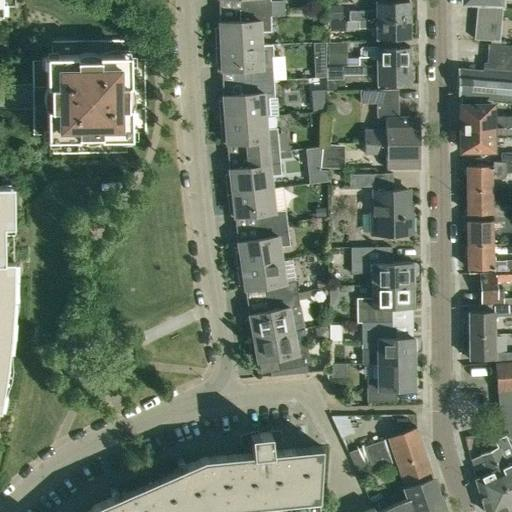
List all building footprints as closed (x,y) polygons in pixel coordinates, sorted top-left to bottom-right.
[(0,0),(0,11),(1,11),(1,6),(16,6),(15,0),(0,0)] [(244,0),(245,8),(281,8),(280,0),(244,0)] [(358,19),(409,19),(408,0),(394,0),(376,0),(376,11),(348,11),(348,20),(358,19)] [(502,7),(477,6),(474,39),(500,41),(502,7)] [(344,20),(344,7),(331,7),(331,20),(344,20)] [(215,46),(261,44),(260,31),(271,31),(271,17),(281,17),(281,8),(245,8),(245,20),(219,22),(219,26),(214,27),(215,46)] [(346,20),(346,28),(359,28),(358,19),(348,20),(346,20)] [(409,19),(358,19),(359,28),(377,28),(377,38),(409,38),(409,19)] [(46,60),(32,60),(32,86),(32,99),(33,108),(33,134),(47,134),(47,139),(53,139),(53,153),(126,152),(126,138),(131,138),(131,132),(146,132),(145,59),(130,59),(130,54),(125,54),(125,39),(51,40),(52,55),(46,55),(46,60)] [(487,70),(458,67),(458,97),(511,100),(511,45),(490,43),(487,70)] [(286,78),(285,55),(261,57),(261,44),(215,46),(216,65),(221,65),(221,70),(247,69),(248,81),(274,79),(286,78)] [(361,65),(410,65),(409,46),(364,46),(363,47),(362,48),(361,49),(361,50),(361,65)] [(343,80),(343,74),(377,74),(377,84),(410,84),(410,65),(361,65),(326,66),(326,80),(343,80)] [(263,93),(274,92),(274,79),(248,81),(248,93),(223,95),(223,100),(218,100),(220,120),(265,116),(263,93)] [(418,116),(398,117),(398,89),(360,89),(360,102),(378,102),(378,117),(386,117),(386,133),(365,133),(365,143),(419,142),(418,116)] [(511,125),(511,115),(492,116),(492,104),(461,104),(461,107),(458,109),(458,114),(461,117),(461,127),(511,125)] [(279,151),(277,128),(266,129),(265,116),(220,120),(221,139),(226,139),(226,143),(252,141),(253,153),(279,151)] [(492,137),(511,136),(511,125),(461,127),(461,137),(459,139),(459,144),(461,146),(462,149),(493,149),(492,137)] [(387,168),(419,167),(419,142),(365,143),(365,153),(386,153),(387,168)] [(346,145),(322,143),(321,167),(345,169),(346,145)] [(511,162),(511,149),(501,148),(501,161),(505,162),(511,162)] [(270,175),(281,174),(279,151),(253,153),(254,165),(229,168),(229,173),(225,173),(227,193),(272,188),(270,175)] [(505,162),(501,161),(493,161),(493,165),(467,165),(467,189),(491,188),(491,180),(504,180),(504,172),(505,172),(505,162)] [(370,173),(349,173),(350,186),(370,185),(370,173)] [(0,413),(0,411),(7,375),(11,337),(14,300),(14,262),(13,185),(0,185),(0,413)] [(287,222),(286,209),(275,211),(272,188),(227,193),(229,212),(234,212),(234,216),(260,213),(261,225),(287,222)] [(494,216),(505,216),(505,205),(495,205),(495,200),(492,200),(491,188),(467,189),(467,213),(494,212),(494,216)] [(377,233),(412,233),(411,214),(408,215),(408,189),(374,190),(374,213),(377,213),(377,233)] [(467,220),(468,244),(492,243),(492,231),(495,231),(511,231),(511,215),(505,216),(494,216),(494,220),(467,220)] [(281,259),(280,247),(290,245),(287,222),(261,225),(263,237),(237,241),(238,246),(233,246),(236,266),(281,259)] [(468,244),(468,268),(494,267),(494,270),(511,269),(511,259),(506,260),(495,260),(495,255),(492,255),(492,243),(468,244)] [(415,262),(412,262),(386,262),(386,246),(351,247),(351,272),(372,272),(372,284),(412,284),(412,276),(416,275),(418,273),(418,265),(415,262)] [(236,266),(239,285),(244,284),(245,289),(270,285),(272,297),(298,293),(296,280),(285,282),(281,259),(236,266)] [(481,292),(481,304),(496,304),(496,292),(496,280),(511,280),(511,269),(494,270),(494,271),(480,272),(481,292)] [(412,284),(372,284),(372,297),(356,297),(356,322),(387,322),(387,307),(413,306),(412,284)] [(245,319),(248,338),(293,330),(289,307),(300,305),(298,293),(272,297),(274,309),(249,314),(249,318),(245,319)] [(494,315),(511,314),(511,302),(493,304),(493,310),(468,311),(468,335),(494,334),(494,315)] [(377,363),(413,363),(413,337),(395,337),(395,325),(361,325),(362,363),(377,363)] [(296,344),(293,330),(248,338),(252,357),(257,357),(257,361),(283,357),(285,369),(311,364),(306,342),(296,344)] [(494,334),(468,335),(469,358),(494,358),(494,362),(506,361),(511,361),(511,352),(506,353),(494,353),(494,334)] [(508,432),(511,430),(511,361),(496,363),(499,412),(508,432)] [(413,363),(377,363),(378,378),(367,378),(367,401),(396,401),(396,389),(414,389),(413,363)] [(413,510),(413,511),(444,511),(416,427),(389,437),(395,456),(409,496),(414,510),(413,510)] [(511,448),(506,435),(498,438),(493,428),(484,432),(490,450),(511,505),(511,448)] [(272,451),(272,447),(279,442),(278,431),(242,435),(243,445),(252,449),(252,453),(203,457),(185,465),(173,471),(175,475),(173,476),(177,484),(178,483),(181,489),(190,511),(229,511),(229,507),(255,505),(256,511),(274,511),(279,511),(278,502),(305,500),(305,508),(305,509),(318,510),(318,496),(321,446),(272,451)] [(391,458),(395,456),(389,437),(366,446),(371,461),(371,467),(391,466),(391,458)] [(499,511),(511,506),(511,505),(490,450),(480,454),(489,472),(476,479),(486,511),(499,511)] [(190,511),(181,489),(178,483),(177,484),(173,476),(175,475),(173,471),(156,478),(149,481),(142,484),(113,497),(95,505),(86,511),(190,511)] [(413,511),(413,510),(414,510),(409,496),(376,511),(375,511),(413,511)]
